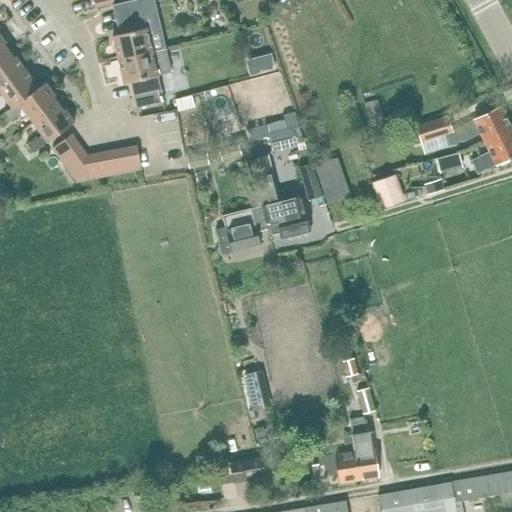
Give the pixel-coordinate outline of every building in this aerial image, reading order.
[(92,0),(94,9),(113,4),(112,0),(92,0)] [(112,36),(118,60),(152,52),(147,30),(159,28),(152,0),(135,0),(134,0),(137,16),(115,21),(118,35),(112,36)] [(152,52),(118,60),(123,84),(129,82),(133,96),(160,89),(157,76),(171,73),(165,49),(152,52)] [(0,86),(24,69),(15,56),(13,58),(8,51),(0,56),(0,86)] [(36,90),(36,89),(31,83),(33,81),(24,69),(0,86),(0,98),(3,97),(11,108),(36,90)] [(32,122),(57,104),(52,97),(54,96),(45,83),(36,89),(36,90),(11,108),(4,114),(10,122),(24,111),(32,122)] [(216,87),(203,90),(209,111),(222,108),(216,87)] [(191,95),(175,99),(178,111),(194,107),(191,95)] [(32,153),(74,122),(64,109),(62,111),(57,104),(32,122),(41,134),(26,145),(32,153)] [(484,142),(511,129),(500,107),(451,131),(447,117),(416,125),(417,127),(399,133),(403,145),(420,140),(421,141),(444,134),(449,145),(460,140),(461,142),(480,133),(484,142)] [(284,122),(266,126),(268,135),(273,153),(296,147),(292,130),(286,131),(284,122)] [(511,131),(511,129),(484,142),(488,151),(470,160),(476,174),(511,156),(511,131)] [(59,159),(78,145),(71,134),(51,149),(59,159)] [(221,162),(241,157),(238,144),(218,150),(221,162)] [(76,182),(86,155),(78,145),(59,159),(76,182)] [(124,148),(128,172),(141,170),(136,146),(124,148)] [(116,174),(128,172),(124,148),(112,151),(116,174)] [(368,148),(363,149),(366,160),(371,158),(368,148)] [(104,176),(116,174),(112,151),(99,153),(104,176)] [(448,152),(426,155),(428,166),(449,163),(448,152)] [(76,182),(104,176),(99,153),(86,155),(76,182)] [(188,169),(208,166),(206,154),(186,157),(188,169)] [(281,239),(310,232),(301,196),(279,202),(268,155),(246,160),(255,193),(257,192),(267,229),(267,230),(269,237),(280,234),(281,239)] [(336,158),(313,166),(327,205),(350,197),(336,158)] [(310,164),(297,168),(309,201),(322,196),(310,164)] [(205,171),(195,173),(196,182),(206,180),(205,171)] [(372,183),(381,209),(401,202),(391,176),(372,183)] [(428,195),(444,190),(441,180),(425,185),(428,195)] [(267,230),(267,229),(257,192),(255,193),(245,195),(249,209),(222,216),(225,228),(215,230),(217,236),(222,255),(260,245),(257,233),(267,230)] [(238,335),(231,337),(233,347),(241,345),(238,335)] [(351,376),(362,415),(375,411),(363,371),(359,372),(355,358),(340,362),(344,378),(351,376)] [(270,408),(261,370),(241,375),(251,412),(270,408)] [(370,433),(366,433),(363,417),(348,419),(350,435),(351,435),(359,481),(377,478),(370,433)] [(340,484),(359,481),(351,435),(350,435),(342,437),(345,453),(319,457),(320,465),(325,464),(327,476),(339,474),(340,484)] [(262,454),(258,455),(229,461),(233,482),(266,476),(262,454)] [(320,465),(313,465),(316,481),(327,479),(327,476),(325,464),(320,465)] [(209,467),(209,479),(230,478),(230,467),(209,467)] [(511,472),(377,496),(379,511),(454,511),(453,506),(453,503),(511,492),(511,472)] [(282,511),(346,511),(345,501),(282,511)]
